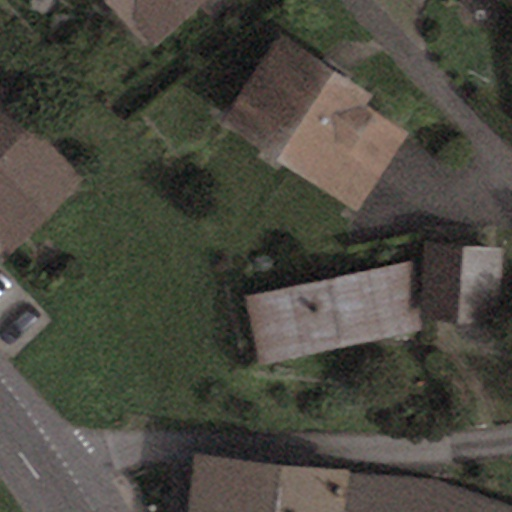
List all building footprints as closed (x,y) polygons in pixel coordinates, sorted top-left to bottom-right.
[(126,0),(152,28),(183,0),(126,0)] [(359,187),(397,129),(355,101),(361,91),(282,39),(237,107),(359,187)] [(0,151),(22,130),(0,107),(0,151)] [(22,130),(0,151),(0,242),(69,175),(22,130)] [(494,251),(433,245),(427,306),(489,312),(494,251)] [(408,276),(262,307),(272,356),(419,325),(408,276)] [(340,482),(214,467),(208,511),(332,511),(335,490),(339,491),(340,482)] [(511,511),(511,510),(452,490),(444,511),(511,511)]
